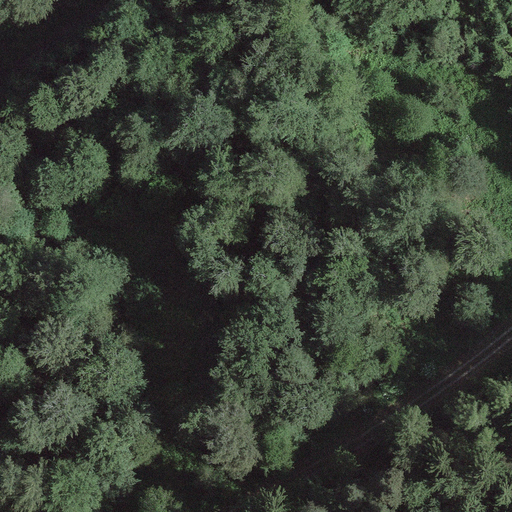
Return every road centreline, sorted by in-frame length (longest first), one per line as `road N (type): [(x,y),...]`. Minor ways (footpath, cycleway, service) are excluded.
road 1 (track): [(246,511),(413,415),(511,342)]
road 2 (track): [(132,0),(0,86)]
